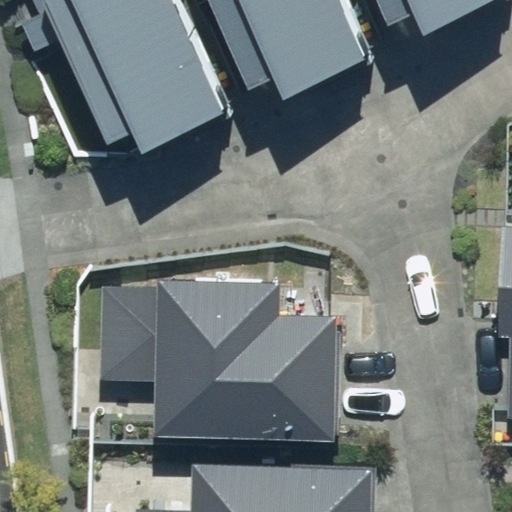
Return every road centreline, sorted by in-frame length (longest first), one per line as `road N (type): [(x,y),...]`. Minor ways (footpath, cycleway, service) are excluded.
road 1 (residential): [(396,130),(341,157),(0,219)]
road 2 (residential): [(455,511),(396,130)]
road 3 (residential): [(511,74),(396,130)]
